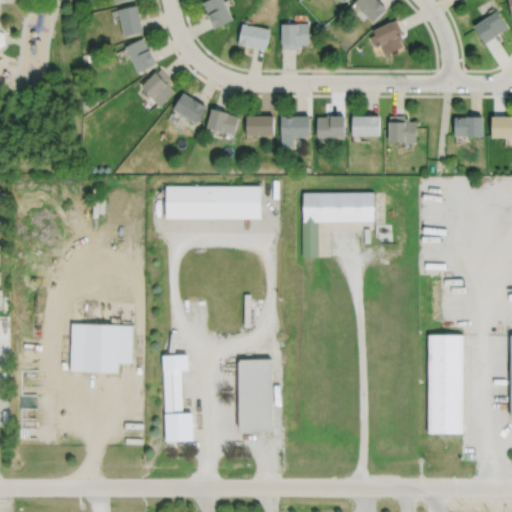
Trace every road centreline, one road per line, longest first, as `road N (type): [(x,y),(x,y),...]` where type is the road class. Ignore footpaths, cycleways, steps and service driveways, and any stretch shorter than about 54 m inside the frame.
road 1 (residential): [(0,485),(511,487)]
road 2 (residential): [(246,81),(449,82)]
road 3 (residential): [(168,0),(193,54),(246,81)]
